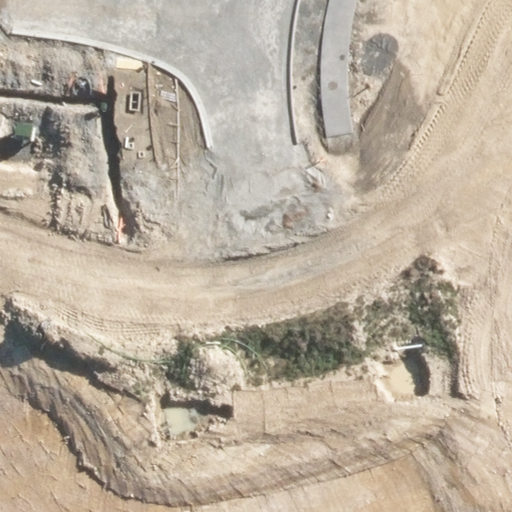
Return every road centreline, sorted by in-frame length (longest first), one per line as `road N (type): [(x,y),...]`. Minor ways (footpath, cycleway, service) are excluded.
road 1 (unknown): [(247,148),(324,511)]
road 2 (residential): [(244,18),(247,148)]
